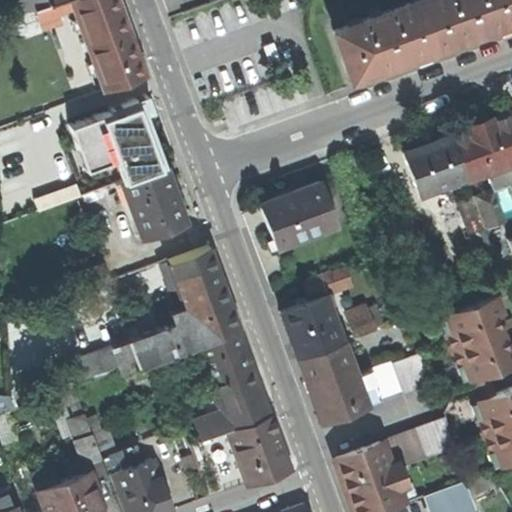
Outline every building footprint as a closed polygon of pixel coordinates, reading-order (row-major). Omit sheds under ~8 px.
[(34,9),(56,0),(18,0),(16,1),(21,14),(34,9)] [(71,6),(68,0),(56,0),(34,9),(41,27),(60,20),(56,11),(71,6)] [(143,72),(116,0),(68,0),(71,6),(101,88),(143,72)] [(348,78),(433,47),(416,0),(411,0),(331,29),(348,78)] [(511,0),(416,0),(433,47),(511,18),(511,0)] [(139,95),(69,120),(85,164),(116,153),(123,174),(162,160),(139,95)] [(511,129),(505,111),(488,117),(486,114),(462,123),(464,126),(446,133),(463,175),(464,179),(511,160),(511,129)] [(463,175),(446,133),(400,150),(416,193),(463,175)] [(162,165),(152,169),(118,181),(139,237),(183,221),(162,165)] [(317,180),(256,203),(272,244),(292,236),(293,237),(333,222),(317,180)] [(494,182),(469,191),(481,223),(505,215),(494,182)] [(511,229),(502,233),(511,262),(511,229)] [(236,326),(206,244),(165,259),(175,286),(169,289),(175,307),(156,314),(160,325),(109,344),(118,369),(194,342),(236,326)] [(102,262),(63,277),(69,294),(108,278),(102,262)] [(310,297),(326,291),(348,283),(341,264),(303,278),(310,297)] [(310,297),(276,309),(293,355),(338,339),(326,305),(331,303),(326,291),(310,297)] [(492,294),(442,313),(449,329),(456,327),(462,341),(496,328),(491,314),(498,312),(492,294)] [(375,308),(365,311),(371,326),(381,322),(375,308)] [(365,311),(347,317),(353,332),(371,326),(365,311)] [(268,413),(236,326),(194,342),(219,409),(191,419),(198,438),(208,435),(226,429),(268,413)] [(502,342),(496,328),(462,341),(467,355),(460,357),(467,375),(511,358),(511,346),(509,339),(502,342)] [(338,339),(293,355),(317,420),(363,403),(339,338),(338,339)] [(118,369),(109,344),(109,343),(63,360),(67,371),(73,386),(118,369)] [(418,350),(403,355),(414,384),(429,379),(418,350)] [(366,360),(378,392),(398,385),(388,360),(386,353),(366,360)] [(403,355),(388,360),(398,385),(399,390),(414,384),(403,355)] [(50,394),(73,386),(67,371),(45,380),(50,394)] [(511,384),(475,398),(481,415),(488,412),(494,427),(511,420),(511,384)] [(0,434),(16,430),(11,409),(0,412),(0,434)] [(67,420),(78,448),(94,442),(83,413),(67,420)] [(268,413),(226,429),(245,480),(288,464),(268,413)] [(442,416),(428,421),(439,450),(453,444),(442,416)] [(511,420),(494,427),(499,440),(491,443),(498,461),(511,455),(511,420)] [(428,421),(413,427),(424,455),(439,450),(428,421)] [(413,427),(379,439),(390,468),(424,455),(413,427)] [(390,468),(379,439),(331,456),(351,511),(368,511),(395,503),(401,500),(390,468)] [(84,471),(88,481),(106,474),(99,456),(94,442),(78,448),(83,461),(78,463),(82,472),(84,471)] [(99,456),(106,474),(110,472),(141,460),(134,443),(99,456)] [(150,457),(141,460),(110,472),(125,511),(149,511),(168,505),(150,457)] [(99,511),(88,481),(84,471),(82,472),(56,482),(52,472),(38,477),(42,487),(36,490),(44,511),(99,511)] [(395,503),(398,510),(426,501),(428,508),(449,501),(449,499),(459,495),(454,482),(401,500),(395,503)] [(307,511),(303,501),(272,511),(307,511)] [(398,511),(398,510),(395,503),(368,511),(398,511)]
